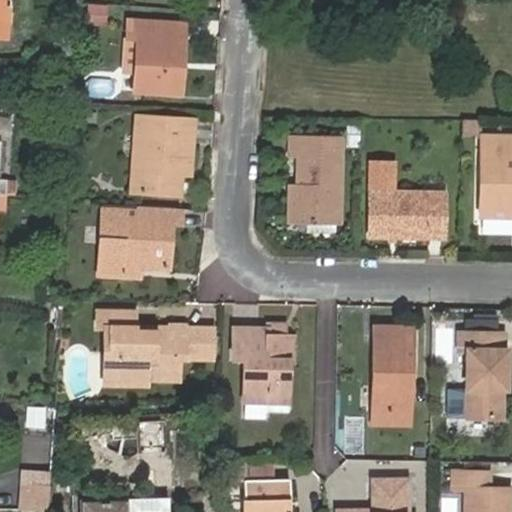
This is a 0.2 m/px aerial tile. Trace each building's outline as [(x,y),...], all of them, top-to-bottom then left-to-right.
[(0,0),(0,39),(8,40),(9,7),(3,6),(3,0),(0,0)] [(106,10),(90,10),(89,22),(106,23),(106,10)] [(173,39),(175,22),(128,19),(128,36),(137,36),(135,90),(181,93),(184,40),(173,39)] [(184,22),(175,22),(173,39),(184,40),(184,22)] [(94,97),(111,99),(114,81),(96,79),(94,97)] [(182,163),(190,163),(194,121),(137,116),(131,190),(180,194),(181,173),(182,163)] [(511,136),(482,136),(480,215),(511,216),(511,136)] [(297,154),(298,183),(303,184),(303,220),(304,220),(336,221),(340,221),(342,139),(290,137),(290,153),(297,154)] [(395,163),(371,162),(369,235),(389,235),(397,236),(444,237),(445,205),(428,204),(428,192),(394,191),(395,163)] [(189,174),(190,163),(182,163),(181,173),(189,174)] [(303,184),(298,183),(289,183),(288,220),(303,220),(303,184)] [(445,193),(428,192),(428,204),(445,205),(445,193)] [(181,207),(136,204),(136,210),(136,214),(126,214),(126,209),(103,207),(99,274),(122,276),(122,265),(142,266),(169,268),(172,226),(179,227),(181,207)] [(335,231),(336,221),(304,220),(304,230),(335,231)] [(141,277),(142,266),(122,265),(122,276),(141,277)] [(134,340),(134,326),(135,310),(112,309),(111,325),(105,325),(104,383),(134,384),(134,379),(148,379),(169,379),(169,358),(180,358),(212,358),(212,327),(185,327),(186,322),(169,321),(169,326),(169,331),(148,332),(148,340),(134,340)] [(150,326),(134,326),(134,340),(148,340),(148,332),(169,331),(169,326),(150,326)] [(374,339),(374,371),(383,371),(382,410),(411,411),(412,326),(381,326),(381,339),(374,339)] [(285,354),(286,335),(269,334),(269,329),(232,328),(232,358),(245,359),(244,400),(269,400),(289,401),(290,354),(285,354)] [(502,373),(507,374),(507,350),(504,350),(504,332),(459,330),(458,351),(468,351),(467,417),(502,418),(502,388),(502,373)] [(295,336),(286,335),(285,354),(290,354),(294,354),(295,336)] [(181,380),(180,358),(169,358),(169,379),(181,380)] [(383,371),(374,371),(373,423),(411,424),(411,411),(382,410),(383,371)] [(269,400),(269,410),(288,410),(289,401),(269,400)] [(29,409),(28,426),(45,427),(47,411),(29,409)] [(245,462),(245,476),(272,476),(273,463),(245,462)] [(47,511),(50,472),(20,470),(17,510),(41,511),(47,511)] [(509,511),(510,489),(489,488),(489,473),(453,471),(453,487),(466,487),(465,511),(509,511)] [(411,511),(411,473),(370,474),(370,504),(334,504),(334,511),(411,511)] [(290,511),(289,476),(244,478),(244,511),(290,511)] [(80,500),(80,511),(127,511),(127,499),(80,500)]
